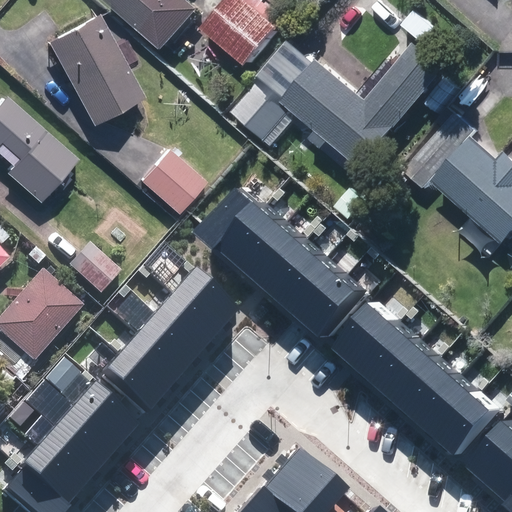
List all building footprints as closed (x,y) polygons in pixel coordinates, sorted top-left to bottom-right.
[(109,0),(171,53),(206,12),(192,0),(109,0)] [(237,0),(210,33),(253,69),(285,30),(248,0),(237,0)] [(51,43),(96,126),(145,100),(100,17),(51,43)] [(335,143),(368,171),(450,71),(421,47),(375,103),(326,63),(291,106),(324,133),(317,142),(329,151),(335,143)] [(240,114),(277,148),(302,121),(279,100),(302,74),(288,61),(240,114)] [(8,174),(42,204),(80,160),(8,98),(0,106),(0,144),(1,144),(20,160),(8,174)] [(439,178),(509,240),(511,236),(511,150),(510,149),(503,157),(478,135),(439,178)] [(142,182),(180,215),(208,184),(170,150),(142,182)] [(368,185),(377,193),(386,183),(377,174),(368,185)] [(268,201),(248,184),(210,227),(231,245),(234,242),(334,331),(374,286),(273,196),(268,201)] [(329,197),(337,206),(347,196),(338,187),(329,197)] [(16,256),(29,259),(32,247),(19,245),(16,256)] [(71,268),(102,296),(120,274),(89,247),(71,268)] [(0,271),(9,263),(0,252),(0,271)] [(232,307),(188,268),(97,369),(141,408),(232,307)] [(0,324),(0,333),(36,365),(84,310),(42,275),(0,324)] [(508,404),(387,296),(347,341),(467,449),(508,404)] [(5,391),(19,403),(31,388),(5,366),(0,372),(0,383),(6,389),(5,391)] [(20,467),(3,485),(33,511),(54,511),(134,423),(87,381),(14,461),(20,467)] [(511,425),(479,461),(511,490),(511,425)] [(318,511),(339,489),(292,448),(235,511),(318,511)]
